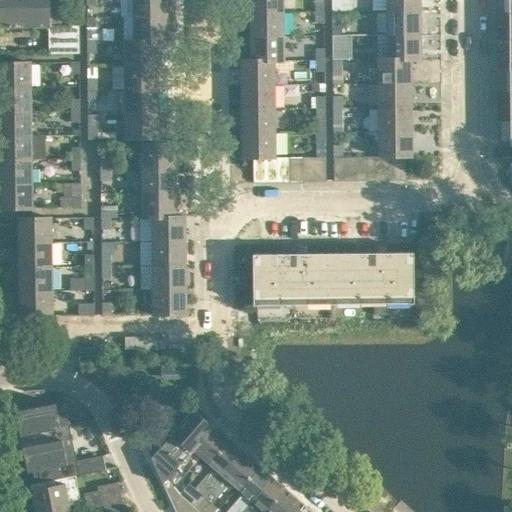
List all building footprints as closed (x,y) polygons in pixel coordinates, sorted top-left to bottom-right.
[(0,0),(0,26),(48,26),(49,53),(79,53),(79,27),(69,27),(69,9),(54,9),(54,5),(49,4),(49,0),(0,0)] [(132,0),(133,17),(167,16),(166,0),(132,0)] [(282,0),(249,0),(249,12),(283,11),(282,0)] [(315,0),(315,11),(324,11),(324,0),(315,0)] [(331,0),(331,11),(340,11),(352,11),(352,0),(331,0)] [(420,10),(419,0),(386,0),(386,10),(420,10)] [(386,10),(387,34),(420,34),(420,10),(386,10)] [(249,12),(250,36),(283,35),(283,11),(249,12)] [(324,23),(324,11),(315,11),(315,23),(324,23)] [(340,23),(340,11),(331,11),(331,23),(340,23)] [(167,41),(167,16),(133,17),(133,41),(157,41),(167,41)] [(87,30),(87,41),(96,41),(95,29),(87,30)] [(420,59),(420,34),(387,34),(387,59),(411,58),(411,59),(420,59)] [(283,35),(250,36),(250,60),(283,60),(283,35)] [(332,35),(332,59),(341,59),(351,59),(351,35),(332,35)] [(96,53),(96,41),(87,41),(87,53),(96,53)] [(123,41),(123,66),(157,65),(157,41),(133,41),(123,41)] [(315,48),(315,59),(324,59),(324,48),(315,48)] [(377,60),(378,83),(411,83),(411,59),(411,58),(387,59),(377,60)] [(324,59),(315,59),(315,72),(324,71),(324,59)] [(341,59),(332,59),(333,84),(342,84),(341,59)] [(240,60),(240,85),(274,84),(274,62),(283,62),(283,60),(250,60),(240,60)] [(70,73),(79,73),(79,61),(70,61),(70,73)] [(0,62),(0,86),(31,86),(30,62),(0,62)] [(123,66),(124,90),(158,89),(157,65),(123,66)] [(87,67),(87,90),(96,90),(96,67),(87,67)] [(411,107),(411,83),(378,83),(378,107),(411,107)] [(274,84),(240,85),(241,109),(274,108),(274,84)] [(0,86),(0,111),(31,111),(31,86),(0,86)] [(158,114),(158,89),(124,90),(108,90),(108,106),(124,106),(124,114),(158,114)] [(96,101),(96,90),(87,90),(88,101),(96,101)] [(295,108),(316,108),(325,108),(325,97),(301,97),(301,103),(295,104),(295,108)] [(333,97),(333,108),(342,108),(342,97),(333,97)] [(71,99),(71,111),(80,111),(79,99),(71,99)] [(378,107),(378,131),(411,131),(411,107),(378,107)] [(241,109),(241,133),(274,132),(274,108),(241,109)] [(325,120),(325,108),(316,108),(316,120),(325,120)] [(342,120),(342,108),(333,108),(333,120),(342,120)] [(0,111),(0,135),(31,135),(31,111),(0,111)] [(80,122),(80,111),(71,111),(71,122),(80,122)] [(124,138),(158,138),(158,114),(124,114),(124,138)] [(97,126),(88,127),(88,139),(97,138),(97,126)] [(393,156),(405,156),(412,156),(411,131),(378,131),(379,156),(381,156),(393,156)] [(253,157),(265,157),(275,157),(274,132),(241,133),(241,158),(253,157)] [(0,135),(0,159),(31,159),(31,135),(0,135)] [(140,143),(141,168),(175,167),(174,143),(140,143)] [(325,145),(316,145),(317,158),(325,158),(325,145)] [(344,145),(333,145),(333,158),(344,158),(344,145)] [(80,159),(80,147),(71,147),(71,159),(80,159)] [(381,180),(381,156),(379,156),(379,157),(369,158),(370,180),(381,180)] [(393,180),(393,156),(381,156),(381,180),(393,180)] [(405,156),(393,156),(393,180),(405,180),(405,156)] [(100,157),(100,169),(116,169),(116,157),(100,157)] [(265,157),(253,157),(254,181),(254,182),(266,181),(265,157)] [(275,157),(265,157),(266,181),(278,181),(277,159),(275,159),(275,157)] [(301,158),(289,159),(290,181),(301,181),(301,158)] [(313,158),(301,158),(301,181),(314,181),(313,158)] [(317,158),(313,158),(314,181),(326,181),(325,158),(317,158)] [(345,158),(344,158),(333,158),(334,181),(346,181),(345,158)] [(357,158),(345,158),(346,181),(358,180),(357,158)] [(357,158),(358,180),(370,180),(369,158),(357,158)] [(0,159),(0,183),(32,184),(31,159),(0,159)] [(80,170),(80,159),(71,159),(71,170),(80,170)] [(278,181),(290,181),(289,159),(277,159),(278,181)] [(175,192),(175,167),(141,168),(141,192),(175,192)] [(100,169),(100,180),(118,180),(118,169),(116,169),(100,169)] [(32,184),(0,183),(0,208),(32,208),(32,184)] [(81,207),(80,184),(55,184),(55,194),(65,194),(65,199),(59,199),(59,208),(81,207)] [(110,192),(101,192),(101,204),(110,204),(110,192)] [(141,218),(151,218),(151,216),(175,216),(175,192),(141,192),(141,218)] [(101,206),(101,217),(110,217),(110,206),(101,206)] [(185,216),(175,216),(151,216),(151,218),(151,241),(185,240),(185,216)] [(17,218),(18,242),(51,242),(51,217),(17,218)] [(84,229),(92,229),(92,217),(83,217),(84,229)] [(110,229),(110,217),(101,217),(101,229),(110,229)] [(185,265),(185,240),(151,241),(152,265),(185,265)] [(18,242),(18,267),(52,266),(51,242),(18,242)] [(354,253),(333,253),(333,304),(336,304),(336,298),(409,297),(409,303),(413,303),(413,252),(386,252),(375,252),(375,244),(361,244),(361,252),(354,253)] [(333,304),(333,253),(307,253),(296,253),(296,245),(282,245),(282,253),(274,253),(252,254),(253,305),(257,305),(257,299),(330,298),(330,304),(333,304)] [(102,254),(102,266),(111,266),(111,254),(102,254)] [(85,255),(85,266),(94,266),(94,255),(85,255)] [(152,265),(152,290),(186,289),(185,265),(152,265)] [(18,267),(18,291),(52,291),(52,266),(18,267)] [(94,278),(94,266),(85,266),(85,278),(94,278)] [(111,277),(111,266),(102,266),(102,277),(111,277)] [(186,314),(186,289),(152,290),(152,314),(186,314)] [(52,315),(52,291),(18,291),(19,316),(52,315)] [(78,315),(94,315),(94,303),(78,303),(78,315)] [(111,303),(102,303),(102,315),(111,315),(111,303)] [(169,358),(186,358),(186,344),(168,344),(169,358)] [(23,448),(72,438),(64,401),(15,411),(20,435),(31,433),(33,445),(22,447),(23,448)] [(151,457),(175,511),(198,511),(193,507),(186,501),(179,495),(166,480),(213,426),(193,409),(151,457)] [(213,426),(166,480),(173,488),(199,457),(206,463),(227,438),(213,426)] [(30,483),(30,485),(75,476),(105,470),(105,468),(102,456),(102,455),(76,460),(72,438),(23,448),(27,472),(38,469),(41,481),(30,483)] [(194,489),(203,496),(241,451),(227,438),(206,463),(212,468),(194,489)] [(203,496),(193,507),(198,511),(213,511),(217,509),(211,504),(229,483),(236,489),(257,464),(241,451),(203,496)] [(241,511),(272,477),(257,464),(236,489),(242,494),(225,511),(241,511)] [(30,485),(31,489),(35,510),(68,504),(68,505),(80,502),(80,501),(77,502),(76,496),(78,493),(75,476),(30,485)] [(272,477),(241,511),(256,511),(259,509),(263,511),(267,511),(287,490),(272,477)] [(84,493),(85,501),(100,498),(98,490),(84,493)] [(294,511),(302,503),(287,490),(267,511),(294,511)] [(102,507),(100,498),(85,501),(87,510),(102,507)] [(294,511),(312,511),(302,503),(294,511)]
